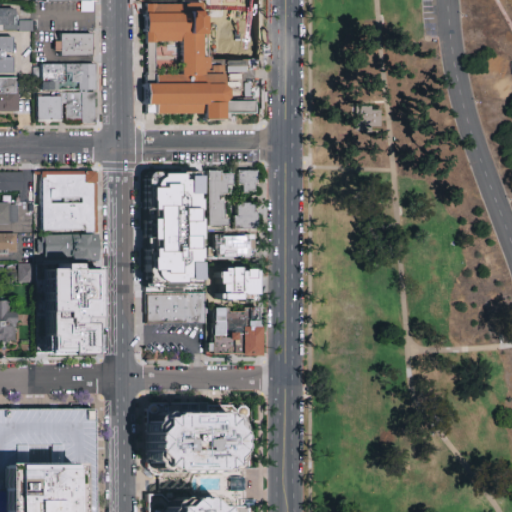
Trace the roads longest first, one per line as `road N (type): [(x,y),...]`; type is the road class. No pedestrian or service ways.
road 1 (secondary): [(280,0),(275,511)]
road 2 (secondary): [(294,511),(292,0)]
road 3 (secondary): [(120,374),(118,0)]
road 4 (residential): [(0,380),(142,371),(293,380)]
road 5 (residential): [(0,148),(292,147)]
road 6 (residential): [(446,0),(460,98),(511,247)]
